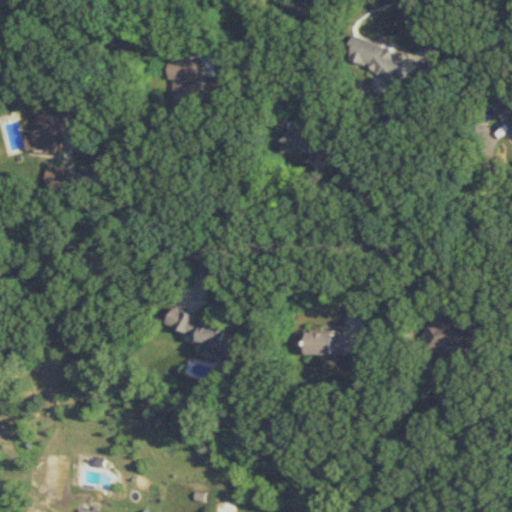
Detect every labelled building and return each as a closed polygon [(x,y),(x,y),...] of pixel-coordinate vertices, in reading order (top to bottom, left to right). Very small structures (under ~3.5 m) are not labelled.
[(327,0),(291,0),(291,18),(327,18),(327,0)] [(349,64),(406,82),(410,69),(398,66),(402,53),(357,39),(349,64)] [(202,62),(174,62),(174,83),(178,83),(178,116),(202,116),(202,97),(208,97),(208,80),(201,80),(202,62)] [(68,155),(69,117),(39,116),(39,134),(30,133),(30,154),(68,155)] [(288,156),(332,156),(332,132),(288,132),(288,156)] [(234,355),(239,323),(175,313),(172,333),(212,339),(211,351),(234,355)] [(430,352),(487,352),(487,323),(429,324),(430,352)] [(362,335),(312,335),(312,357),(362,357),(362,335)]
